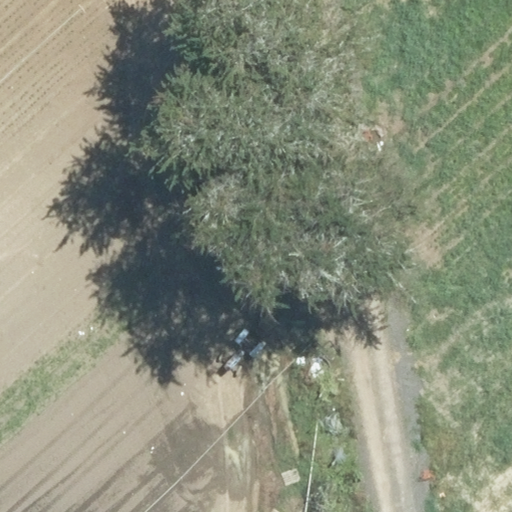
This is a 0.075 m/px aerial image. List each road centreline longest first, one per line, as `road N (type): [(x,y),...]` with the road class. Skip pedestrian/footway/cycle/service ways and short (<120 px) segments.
road 1 (unknown): [(491,385),(410,286),(296,236),(225,231),(149,244),(0,315)]
road 2 (unknown): [(0,283),(16,240),(113,179),(185,157),(299,159),(434,183),(511,181)]
